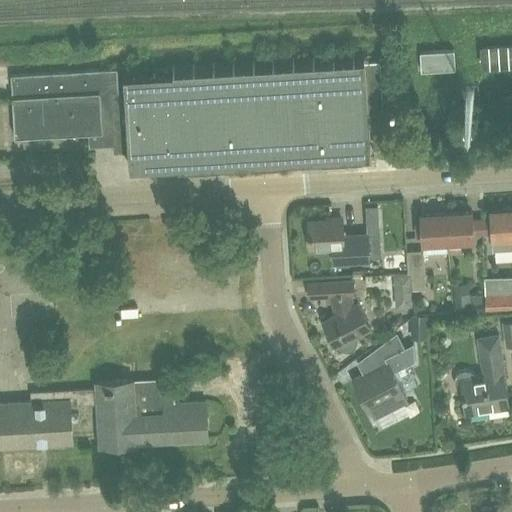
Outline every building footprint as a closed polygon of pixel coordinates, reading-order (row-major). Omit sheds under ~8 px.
[(421,70),(455,68),(454,49),(420,51),(421,70)] [(232,111),(121,118),(123,165),(139,164),(139,158),(151,157),(151,164),(167,163),(167,156),(193,154),(194,161),(222,160),(222,153),(234,152),(234,154),(255,153),(255,151),(267,150),(267,157),(283,156),(283,149),(295,149),(295,155),(311,154),(311,148),(323,147),(323,154),(339,153),(337,105),(253,110),(252,103),(231,105),(232,111)] [(0,165),(1,166),(1,172),(30,171),(29,164),(56,162),(56,169),(72,168),(72,161),(84,161),(84,168),(100,167),(97,119),(0,124),(0,165)] [(396,131),(374,132),(375,146),(397,145),(396,131)] [(440,161),(453,161),(453,146),(440,146),(440,161)] [(493,217),(488,217),(489,233),(493,233),(494,250),(511,249),(511,205),(506,206),(507,208),(492,209),(493,217)] [(473,210),(447,212),(449,241),(475,239),(475,234),(479,234),(477,218),(473,218),(473,210)] [(422,222),(418,222),(419,237),(423,236),(423,253),(449,252),(448,241),(449,241),(447,212),(422,213),(422,222)] [(346,228),(343,228),(343,219),(309,221),(311,248),(333,246),(333,259),(369,257),(368,234),(346,235),(346,228)] [(367,219),(368,234),(379,233),(378,219),(367,219)] [(423,253),(407,253),(409,272),(413,272),(413,292),(426,291),(423,253)] [(410,274),(394,275),(397,308),(413,308),(410,274)] [(308,298),(325,297),(325,295),(332,295),(336,314),(324,320),(336,345),(339,343),(341,347),(345,348),(349,350),(354,347),(356,343),(357,339),(355,335),(371,327),(359,303),(353,306),(351,294),(354,294),(353,280),(324,282),(324,280),(307,281),(308,298)] [(511,281),(485,282),(486,311),(511,309),(511,281)] [(471,306),(469,282),(453,283),(455,307),(471,306)] [(511,319),(502,321),(505,346),(511,345),(511,319)] [(461,389),(464,391),(467,413),(509,405),(504,379),(506,379),(499,334),(479,337),(485,375),(476,377),(476,373),(472,370),(466,370),(462,372),(459,376),(457,380),(458,384),(461,389)] [(412,339),(383,353),(388,362),(354,378),(369,410),(405,392),(392,366),(414,355),(412,339)] [(178,390),(177,375),(121,378),(124,424),(178,421),(179,441),(217,439),(216,417),(209,417),(208,388),(178,390)] [(0,450),(82,446),(81,414),(0,417),(0,450)] [(511,511),(511,502),(505,503),(479,507),(479,511),(511,511)]
